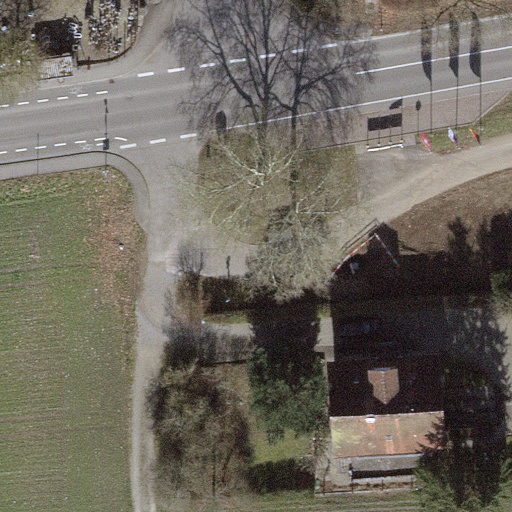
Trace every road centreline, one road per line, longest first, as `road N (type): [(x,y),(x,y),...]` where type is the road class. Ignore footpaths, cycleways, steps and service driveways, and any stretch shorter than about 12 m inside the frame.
road 1 (secondary): [(240,93),(511,45)]
road 2 (track): [(181,245),(147,398),(148,511)]
road 3 (secondary): [(106,114),(240,93)]
